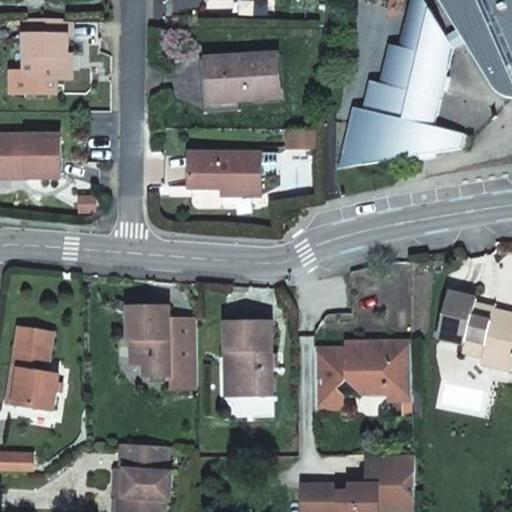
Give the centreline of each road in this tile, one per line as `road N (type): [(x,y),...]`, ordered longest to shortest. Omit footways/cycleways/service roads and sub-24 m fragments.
road 1 (unclassified): [(511,206),(326,242),(281,264),(130,253)]
road 2 (residential): [(130,253),(133,0)]
road 3 (unclassified): [(130,253),(0,244)]
